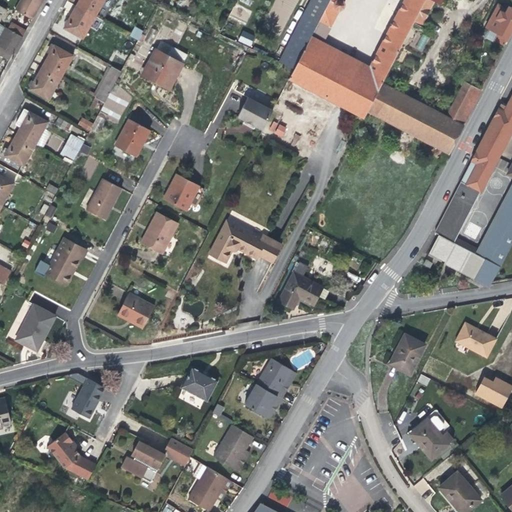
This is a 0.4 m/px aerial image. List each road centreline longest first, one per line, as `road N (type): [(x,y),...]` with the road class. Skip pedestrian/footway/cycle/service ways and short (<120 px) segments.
road 1 (residential): [(511,56),(407,247),(358,317)]
road 2 (residential): [(79,363),(79,306),(172,125)]
road 3 (residential): [(138,356),(358,317)]
road 4 (residential): [(327,367),(355,386),(374,442),(418,511)]
road 5 (residential): [(327,367),(240,511)]
road 6 (residential): [(358,317),(511,287)]
